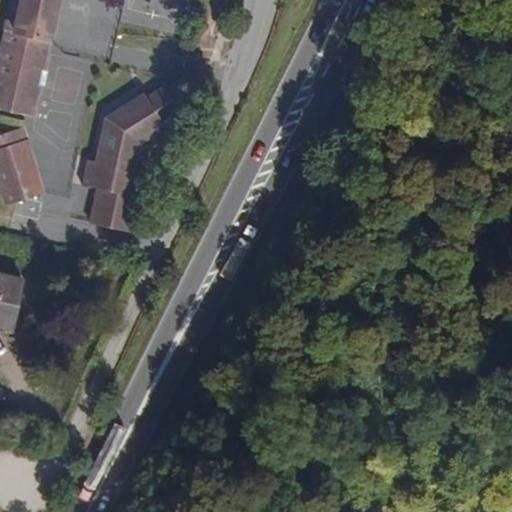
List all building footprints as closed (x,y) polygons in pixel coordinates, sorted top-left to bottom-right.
[(0,0),(0,110),(19,115),(44,0),(0,0)] [(142,0),(142,3),(158,4),(157,15),(181,17),(182,0),(142,0)] [(128,140),(152,125),(150,122),(168,110),(151,83),(133,95),(130,90),(91,114),(80,158),(74,156),(67,183),(83,188),(75,221),(114,231),(127,181),(118,179),(128,140)] [(0,142),(14,138),(10,124),(0,127),(0,142)] [(0,201),(31,192),(14,138),(0,142),(0,201)] [(0,317),(9,276),(0,274),(0,317)]
